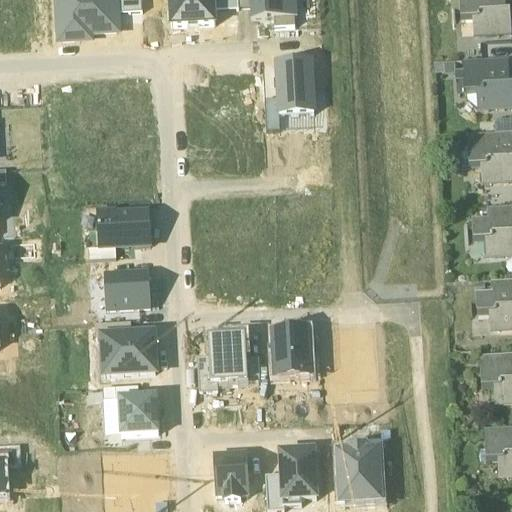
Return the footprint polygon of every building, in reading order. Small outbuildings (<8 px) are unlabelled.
[(117,35),(116,18),(115,0),(57,0),(59,45),(74,44),(74,38),(90,37),(117,35)] [(115,0),(116,18),(142,16),(141,0),(115,0)] [(215,29),(214,15),(213,0),(169,0),(171,31),(215,29)] [(238,14),(238,11),(237,0),(213,0),(214,15),(238,14)] [(237,0),(238,11),(250,11),(249,0),(237,0)] [(251,23),(273,22),(294,21),(297,21),(295,0),(249,0),(250,11),(251,23)] [(478,25),(479,37),(511,34),(511,31),(511,18),(507,18),(506,0),(497,0),(476,1),(460,2),(462,26),(478,25)] [(295,32),(294,21),(273,22),(273,33),(295,32)] [(467,64),(468,76),(504,73),(504,62),(467,64)] [(276,67),(278,103),(279,119),(313,118),(310,65),(276,67)] [(249,69),(221,70),(223,115),(251,113),(251,111),(250,87),(249,69)] [(195,116),(223,115),(221,70),(193,72),(194,89),(195,113),(195,116)] [(464,98),(466,98),(480,97),(481,111),(511,108),(511,89),(509,90),(508,73),(504,73),(468,76),(463,76),(464,98)] [(464,98),(463,76),(455,76),(456,104),(476,111),(467,103),(466,98),(464,98)] [(262,86),(250,87),(251,111),(263,110),(262,86)] [(184,114),(195,113),(194,89),(182,89),(184,114)] [(92,132),(118,131),(144,129),(142,93),(90,95),(92,132)] [(476,111),(481,111),(480,97),(466,98),(467,103),(476,111)] [(280,134),(279,119),(278,103),(264,103),(265,135),(280,134)] [(280,135),(314,134),(313,118),(279,119),(280,134),(280,135)] [(118,131),(92,132),(82,132),(83,144),(119,142),(118,131)] [(468,138),(469,150),(510,147),(509,136),(468,138)] [(485,172),(486,185),(511,183),(511,147),(510,147),(469,150),(471,173),(485,172)] [(0,176),(0,188),(11,188),(10,176),(0,176)] [(256,208),(229,210),(231,256),(259,255),(258,240),(257,217),(256,208)] [(511,209),(487,211),(487,223),(511,221),(511,209)] [(97,216),(99,253),(115,252),(151,250),(149,218),(115,219),(115,215),(97,216)] [(269,216),(257,217),(258,240),(270,239),(269,216)] [(490,247),(490,259),(511,257),(511,221),(487,223),(472,224),(474,248),(490,247)] [(116,264),(115,252),(99,253),(87,254),(88,266),(116,264)] [(148,279),(103,282),(104,316),(150,313),(148,279)] [(511,283),(491,285),(492,297),(511,295),(511,283)] [(492,322),(493,334),(511,332),(511,295),(492,297),(476,298),(478,323),(492,322)] [(98,343),(107,342),(132,341),(131,327),(97,329),(98,343)] [(333,335),(335,371),(336,392),(345,392),(378,390),(375,332),(333,335)] [(307,336),(273,338),(275,383),(310,381),(307,336)] [(209,389),(248,387),(247,363),(245,339),(207,341),(208,361),(209,389)] [(152,340),(132,341),(107,342),(109,381),(154,378),(152,340)] [(511,357),(480,360),(480,372),(511,370),(511,357)] [(210,397),(209,389),(208,361),(197,362),(199,398),(210,397)] [(259,363),(247,363),(248,387),(260,387),(259,363)] [(497,392),(498,408),(511,407),(511,370),(480,372),(482,393),(497,392)] [(346,403),(345,392),(336,392),(335,371),(321,371),(323,404),(346,403)] [(156,402),(118,404),(120,442),(159,440),(156,402)] [(511,431),(484,433),(485,447),(511,445),(511,431)] [(502,467),(503,481),(511,480),(511,445),(485,447),(486,468),(502,467)] [(13,456),(0,456),(0,468),(2,468),(2,470),(14,469),(13,456)] [(124,456),(100,457),(101,469),(125,468),(124,456)] [(313,456),(280,458),(281,480),(282,506),(301,505),(316,504),(313,456)] [(339,480),(340,508),(380,507),(378,456),(338,458),(339,480)] [(250,459),(214,461),(216,502),(225,501),(226,507),(241,506),(241,501),(249,500),(247,465),(250,464),(250,459)] [(162,466),(113,469),(115,507),(164,504),(162,466)] [(281,480),(265,480),(266,511),(283,511),(284,511),(283,511),(282,506),(281,480)] [(340,511),(340,508),(339,480),(327,481),(328,511),(340,511)]
